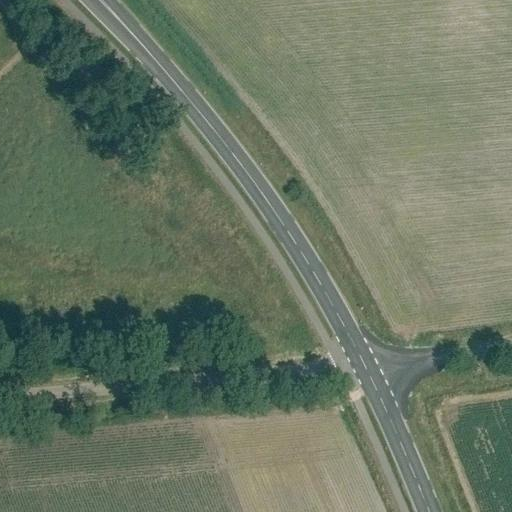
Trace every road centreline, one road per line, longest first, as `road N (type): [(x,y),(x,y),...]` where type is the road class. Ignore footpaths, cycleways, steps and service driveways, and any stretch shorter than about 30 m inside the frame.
road 1 (tertiary): [(369,371),(304,256),(220,143),(92,0)]
road 2 (unclassified): [(0,405),(369,371)]
road 3 (tertiary): [(428,511),(369,371)]
road 4 (unclassified): [(369,371),(511,350)]
